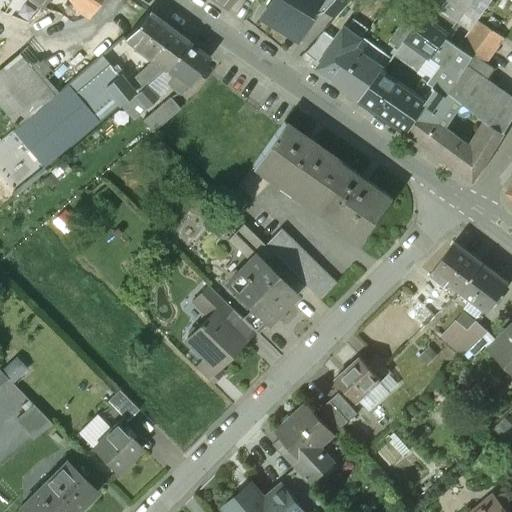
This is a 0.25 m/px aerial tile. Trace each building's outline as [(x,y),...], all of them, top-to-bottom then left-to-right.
[(98,0),(68,0),(72,5),(88,16),(98,0)] [(270,0),(259,18),(295,40),(315,7),(319,0),(270,0)] [(334,0),(319,0),(315,7),(324,12),(334,0)] [(334,0),(324,12),(335,19),(352,0),(334,0)] [(435,0),(433,3),(458,23),(468,6),(472,0),(435,0)] [(481,15),(491,0),(472,0),(468,6),(481,15)] [(423,17),(448,35),(458,23),(433,3),(423,17)] [(186,41),(147,11),(124,41),(162,69),(165,67),(186,41)] [(448,35),(423,17),(415,28),(406,40),(431,58),(448,35)] [(312,60),(308,66),(331,80),(355,46),(367,31),(353,19),(345,29),(342,29),(333,40),(330,38),(312,60)] [(404,19),(388,41),(399,49),(406,40),(415,28),(404,19)] [(485,64),(503,38),(477,21),(458,47),(485,64)] [(323,32),(304,53),(312,60),(330,38),(323,32)] [(458,47),(446,39),(431,58),(441,65),(437,71),(441,74),(458,47)] [(208,57),(186,41),(165,67),(173,73),(187,84),(208,57)] [(355,46),(331,80),(360,99),(380,72),(360,55),(363,51),(355,46)] [(458,47),(431,87),(434,89),(435,89),(446,97),(462,76),(467,67),(474,58),(458,47)] [(55,94),(20,125),(18,126),(11,131),(0,140),(0,174),(14,191),(129,94),(115,77),(124,69),(108,49),(55,94)] [(20,53),(0,70),(0,106),(18,126),(20,125),(55,94),(20,53)] [(467,67),(486,80),(493,70),(485,64),(474,58),(467,67)] [(467,67),(462,76),(511,108),(511,110),(500,130),(504,133),(511,119),(511,97),(486,80),(467,67)] [(413,94),(426,104),(434,89),(431,87),(441,74),(437,71),(429,83),(424,79),(413,94)] [(426,104),(380,72),(360,99),(408,132),(426,104)] [(187,84),(173,73),(166,82),(179,92),(182,91),(187,84)] [(511,110),(511,108),(462,76),(446,97),(452,103),(459,105),(486,121),(500,130),(511,110)] [(156,98),(145,85),(134,94),(145,107),(156,98)] [(434,89),(426,104),(408,132),(427,147),(438,132),(434,129),(452,103),(446,97),(435,89),(434,89)] [(145,107),(134,94),(121,106),(132,118),(145,107)] [(169,97),(141,120),(151,132),(179,109),(169,97)] [(487,126),(469,155),(450,141),(439,156),(473,180),(484,165),(504,133),(500,130),(486,121),(484,124),(487,126)] [(392,200),(283,123),(255,162),(321,209),(319,211),(331,219),(333,217),(364,239),(392,200)] [(438,132),(427,147),(439,156),(450,141),(438,132)] [(272,253),(242,224),(231,235),(253,257),(256,254),(264,262),(272,253)] [(336,283),(281,228),(264,245),(320,300),(336,283)] [(455,242),(431,276),(449,289),(452,285),(460,292),(482,262),(455,242)] [(264,262),(256,254),(253,257),(225,285),(250,309),(265,324),(295,294),(264,262)] [(482,262),(460,292),(488,313),(510,283),(482,262)] [(231,308),(206,284),(190,300),(208,317),(213,312),(220,319),(231,308)] [(444,308),(427,291),(417,300),(434,318),(444,308)] [(434,318),(419,303),(407,315),(422,330),(434,318)] [(265,324),(250,309),(241,318),(256,333),(265,324)] [(220,319),(213,312),(208,317),(203,323),(202,322),(199,325),(199,327),(192,327),(187,332),(186,340),(204,357),(215,368),(217,367),(242,341),(220,319)] [(477,322),(467,332),(455,320),(442,333),(464,355),(489,332),(477,322)] [(511,330),(493,349),(507,363),(511,358),(511,330)] [(367,364),(360,356),(334,379),(357,403),(382,381),(367,364)] [(391,372),(375,356),(367,364),(382,381),(391,372)] [(204,357),(194,367),(210,383),(222,371),(217,367),(215,368),(204,357)] [(0,385),(8,379),(0,371),(0,385)] [(137,409),(118,390),(107,401),(126,420),(137,409)] [(357,414),(338,392),(328,401),(348,422),(357,414)] [(348,422),(328,401),(320,408),(339,430),(348,422)] [(51,424),(32,404),(14,417),(32,437),(51,424)] [(330,431),(306,404),(276,430),(308,466),(318,478),(333,465),(315,445),(330,431)] [(117,422),(91,447),(115,472),(141,447),(117,422)] [(308,466),(282,437),(272,446),(296,473),(298,475),(308,466)] [(93,489),(66,461),(17,508),(21,511),(75,511),(83,504),(84,506),(85,505),(81,500),(93,489)] [(318,478),(308,466),(298,475),(309,487),(318,478)] [(298,475),(296,473),(284,484),(301,505),(315,494),(309,487),(298,475)] [(264,501),(252,485),(225,507),(229,511),(306,511),(301,505),(284,484),(264,501)] [(505,511),(493,498),(475,511),(505,511)]
